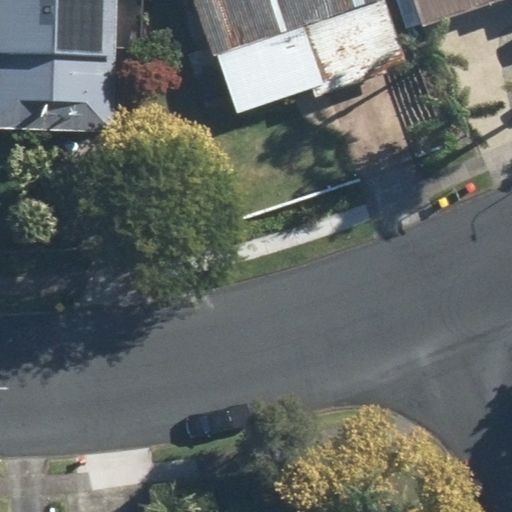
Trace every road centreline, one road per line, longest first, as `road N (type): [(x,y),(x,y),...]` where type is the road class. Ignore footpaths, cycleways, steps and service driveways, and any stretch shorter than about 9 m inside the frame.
road 1 (residential): [(432,296),(290,346),(143,378),(0,391)]
road 2 (residential): [(511,478),(432,296)]
